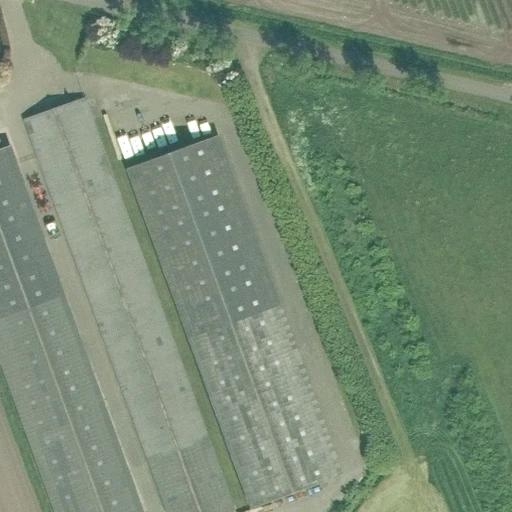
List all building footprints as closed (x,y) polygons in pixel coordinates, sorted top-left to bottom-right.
[(237,511),(86,98),(24,120),(166,511),(237,511)] [(337,477),(212,137),(128,168),(252,508),(337,477)] [(141,511),(64,298),(8,146),(0,149),(0,358),(55,511),(141,511)] [(242,156),(249,181),(260,178),(253,153),(242,156)] [(271,511),(274,511),(290,507),(287,498),(269,504),(271,511)]
